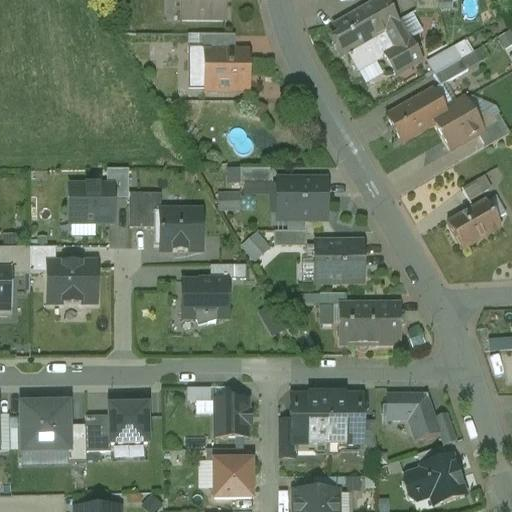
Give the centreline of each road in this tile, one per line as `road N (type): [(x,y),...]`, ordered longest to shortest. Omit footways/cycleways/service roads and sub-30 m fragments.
road 1 (residential): [(442,308),(293,53),(279,0)]
road 2 (residential): [(268,374),(0,375)]
road 3 (residential): [(465,363),(433,375),(268,374)]
road 4 (residential): [(511,494),(465,363)]
road 5 (residential): [(269,511),(268,374)]
